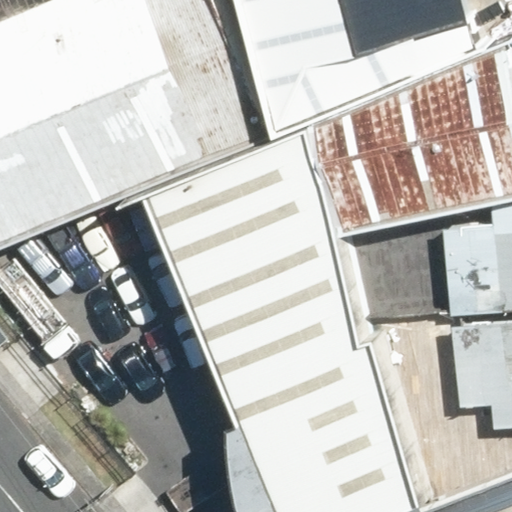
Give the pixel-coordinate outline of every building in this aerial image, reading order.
[(0,0),(0,231),(3,240),(152,179),(282,124),(228,0),(0,0)] [(319,109),(483,41),(473,0),(253,0),(287,122),(319,109)] [(319,109),(346,223),(511,188),(511,30),(483,41),(319,109)] [(282,124),(152,179),(248,406),(234,413),(242,472),(254,511),(393,511),(432,497),(385,323),(371,327),(346,223),(319,109),(287,122),(282,124)] [(460,268),(463,305),(511,300),(511,197),(496,199),(499,234),(473,236),(476,267),(460,268)] [(493,389),(497,422),(511,420),(511,312),(455,317),(463,392),(493,389)] [(393,511),(511,511),(511,465),(432,497),(393,511)]
